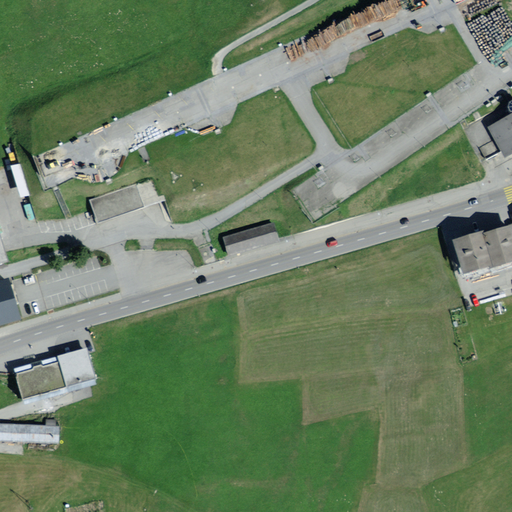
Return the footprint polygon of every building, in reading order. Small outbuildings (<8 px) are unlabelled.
[(511,115),(493,126),(508,153),(511,150),(511,115)] [(136,184),(88,200),(97,224),(144,207),(136,184)] [(272,222),(225,237),(230,253),(277,238),(272,222)] [(511,223),(458,240),(466,269),(493,261),(495,267),(511,262),(511,223)] [(0,261),(9,259),(0,231),(0,261)] [(0,280),(0,325),(21,320),(9,278),(0,280)] [(86,349),(56,357),(65,387),(95,380),(86,349)] [(17,369),(26,399),(65,387),(56,357),(17,369)] [(58,427),(0,426),(0,429),(0,439),(57,441),(58,427)]
